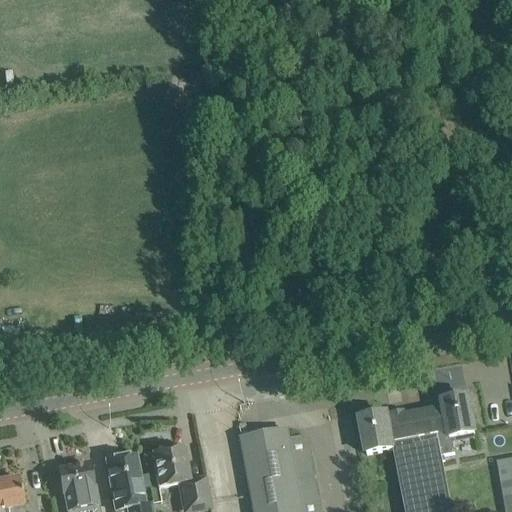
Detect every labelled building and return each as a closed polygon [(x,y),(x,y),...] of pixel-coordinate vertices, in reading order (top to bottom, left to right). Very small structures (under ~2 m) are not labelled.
[(444,409),(432,411),(441,458),(454,455),(452,441),(474,436),(471,417),(467,398),(442,402),(444,409)] [(432,411),(415,415),(421,447),(433,511),(452,511),(441,458),(432,411)] [(386,415),(360,420),(364,440),(368,458),(389,453),(393,453),(405,511),(433,511),(421,447),(415,415),(405,417),(404,412),(390,414),(391,419),(387,420),(386,415)] [(240,441),(253,511),(320,511),(307,444),(304,444),(303,438),(289,441),(288,432),(240,441)] [(183,511),(209,511),(211,511),(205,480),(190,483),(184,449),(152,455),(158,490),(178,487),(183,511)] [(142,490),(141,485),(140,478),(136,458),(105,464),(114,511),(123,511),(127,511),(152,511),(151,506),(145,507),(142,490)] [(511,487),(511,460),(497,464),(502,490),(511,487)] [(66,511),(73,511),(99,507),(96,489),(92,489),(88,467),(59,472),(66,511)] [(147,476),(140,478),(141,485),(142,490),(150,488),(147,476)] [(0,511),(25,511),(19,480),(0,483),(0,511)]
